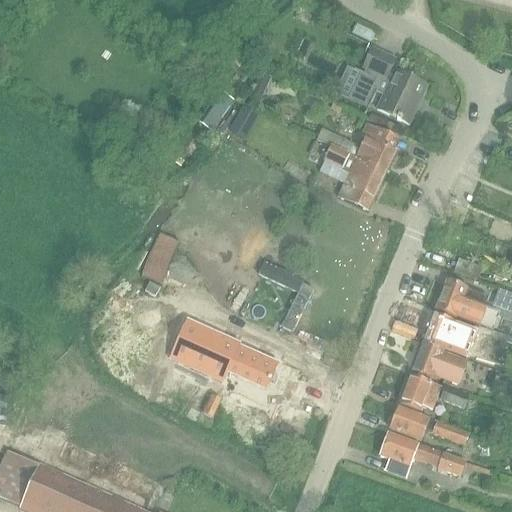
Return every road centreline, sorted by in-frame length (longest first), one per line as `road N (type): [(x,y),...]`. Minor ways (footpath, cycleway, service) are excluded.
road 1 (residential): [(307,511),(414,235),(490,87)]
road 2 (residential): [(490,87),(430,41),(353,0)]
